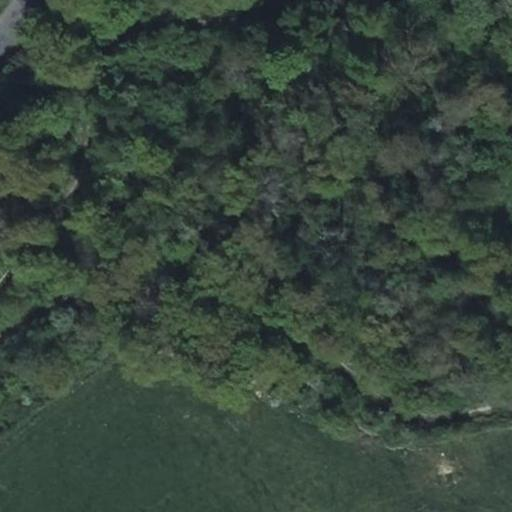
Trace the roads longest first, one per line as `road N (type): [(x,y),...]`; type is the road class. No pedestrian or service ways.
road 1 (track): [(511,391),(484,381),(437,402),(425,399),(237,287),(202,281),(124,305),(50,313),(0,338)]
road 2 (track): [(0,260),(85,173),(96,84),(115,44),(242,0)]
